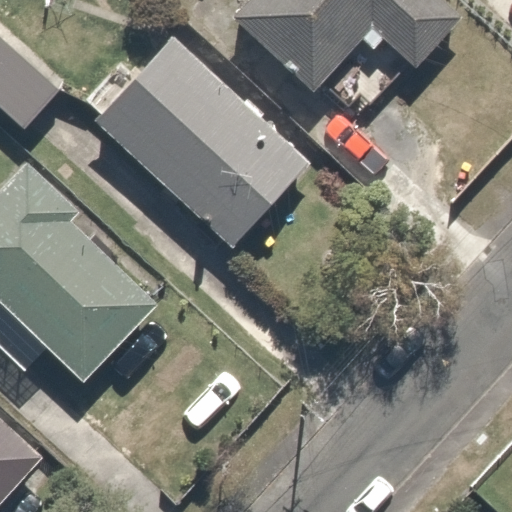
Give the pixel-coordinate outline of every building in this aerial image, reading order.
[(412,74),(461,20),(439,0),(258,0),(236,24),(316,94),(372,31),(412,74)] [(12,32),(0,46),(0,109),(30,134),(73,84),(12,32)] [(309,167),(173,42),(93,118),(231,246),(309,167)] [(164,313),(33,170),(0,203),(0,311),(8,305),(90,388),(164,313)] [(0,508),(42,461),(0,422),(0,508)]
